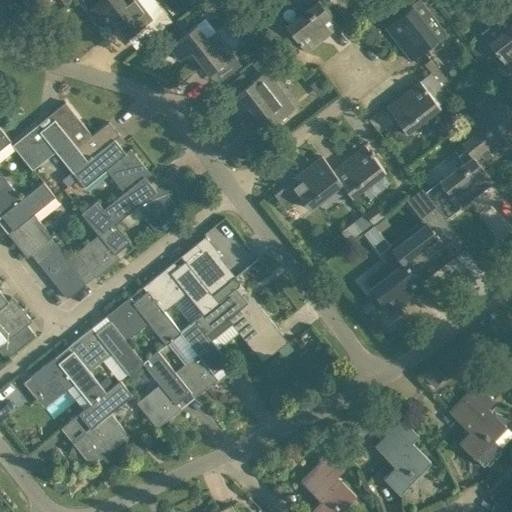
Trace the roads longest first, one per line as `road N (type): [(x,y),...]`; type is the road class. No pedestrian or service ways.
road 1 (residential): [(233,187),(169,111),(122,83),(0,48)]
road 2 (residential): [(379,381),(235,190)]
road 3 (residential): [(61,328),(235,190)]
road 4 (residential): [(226,454),(379,381)]
road 5 (residential): [(233,187),(364,83)]
road 6 (residential): [(379,381),(511,281)]
road 7 (residential): [(98,511),(226,454)]
